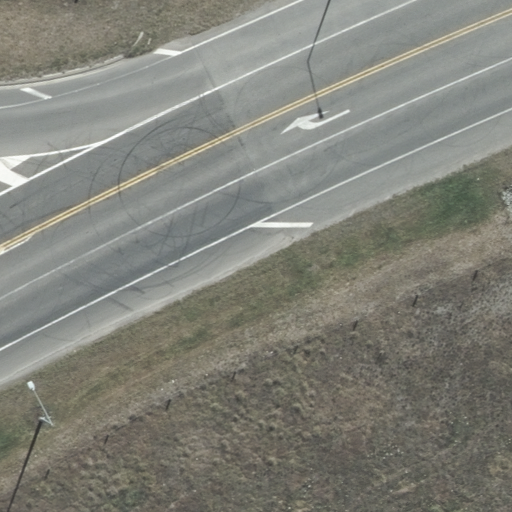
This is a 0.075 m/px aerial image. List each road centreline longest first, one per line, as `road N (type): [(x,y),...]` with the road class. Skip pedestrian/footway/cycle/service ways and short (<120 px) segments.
road 1 (secondary): [(0,242),(358,68)]
road 2 (tertiary): [(0,134),(358,68)]
road 3 (secondary): [(358,68),(511,7)]
